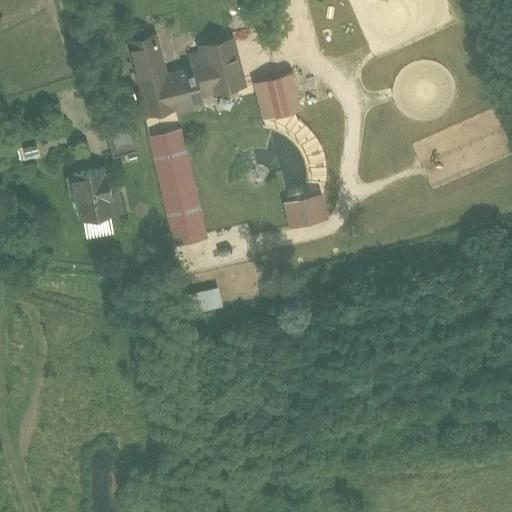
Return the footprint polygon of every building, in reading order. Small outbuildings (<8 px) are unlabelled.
[(205,236),(174,114),(200,107),(197,98),(244,86),(234,49),(231,35),(193,44),(195,51),(186,53),(188,62),(163,69),(156,42),(153,31),(122,39),(138,105),(173,244),(205,236)] [(288,71),(250,80),(251,84),(260,120),(298,111),(288,71)] [(63,121),(58,102),(43,105),(48,125),(63,121)] [(124,122),(103,127),(110,155),(131,149),(124,122)] [(110,186),(105,165),(72,167),(72,172),(64,174),(69,195),(74,194),(79,218),(121,216),(121,210),(116,184),(110,186)] [(326,219),(320,191),(282,200),(288,228),(326,219)] [(184,293),(189,314),(221,305),(215,285),(184,293)]
